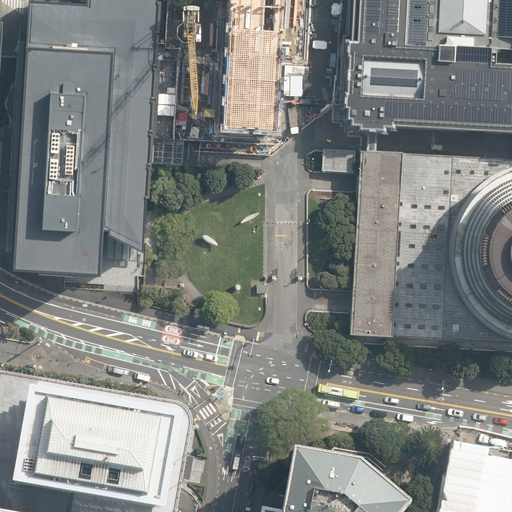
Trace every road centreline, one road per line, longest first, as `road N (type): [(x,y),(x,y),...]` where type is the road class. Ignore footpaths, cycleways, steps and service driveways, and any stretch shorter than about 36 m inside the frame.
road 1 (secondary): [(511,415),(259,376)]
road 2 (secondary): [(235,498),(219,428),(158,351)]
road 3 (secondary): [(158,351),(0,292)]
road 4 (secondary): [(235,498),(259,376)]
